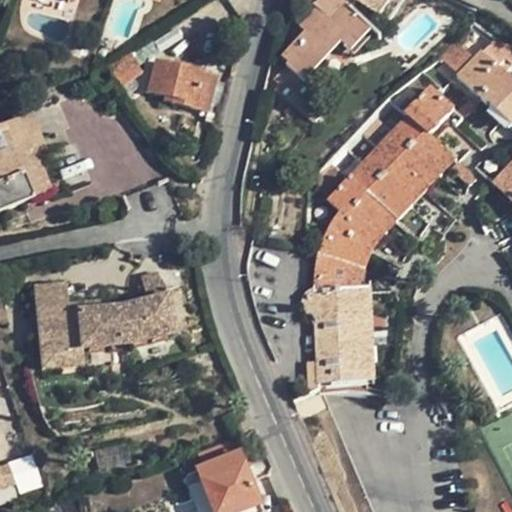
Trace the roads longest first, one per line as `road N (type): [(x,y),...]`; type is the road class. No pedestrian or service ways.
road 1 (residential): [(218,228),(236,328),(314,511)]
road 2 (residential): [(268,0),(223,177),(218,228)]
road 3 (residential): [(218,228),(155,226),(0,254)]
